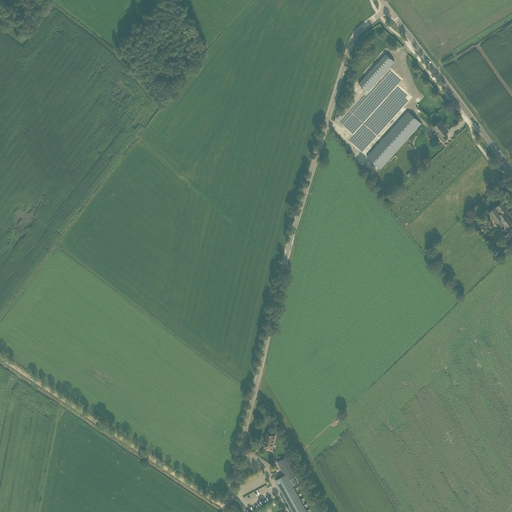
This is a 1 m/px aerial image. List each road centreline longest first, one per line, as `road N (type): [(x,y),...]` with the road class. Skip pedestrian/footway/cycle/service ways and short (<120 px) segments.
road 1 (unclassified): [(225,511),(347,52),(387,9)]
road 2 (track): [(0,357),(226,506)]
road 3 (tertiary): [(511,172),(387,9)]
